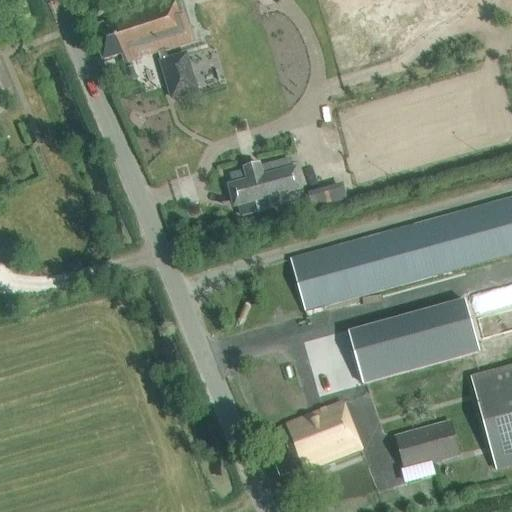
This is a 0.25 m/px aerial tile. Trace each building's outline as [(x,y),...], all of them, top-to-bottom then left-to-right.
[(110,22),(93,29),(102,60),(120,55),(123,63),(186,41),(173,0),(168,0),(109,18),(110,22)] [(242,20),(246,36),(266,31),(262,15),(242,20)] [(251,80),(277,71),(270,50),(244,58),(251,80)] [(132,71),(123,73),(128,84),(135,83),(132,71)] [(299,193),(294,172),(292,173),(290,164),(261,171),(260,169),(243,173),(243,176),(230,179),(232,189),(230,189),(236,209),(237,208),(240,218),(300,202),(297,193),(299,193)] [(511,347),(511,284),(375,322),(372,312),(348,319),(350,329),(329,335),(321,308),(511,255),(511,200),(291,261),(332,408),(271,432),(281,456),(273,459),(280,478),(293,472),(296,479),(316,471),(361,452),(338,395),(511,347)] [(498,471),(511,466),(511,369),(473,381),(498,471)] [(460,457),(450,421),(394,437),(404,472),(460,457)]
